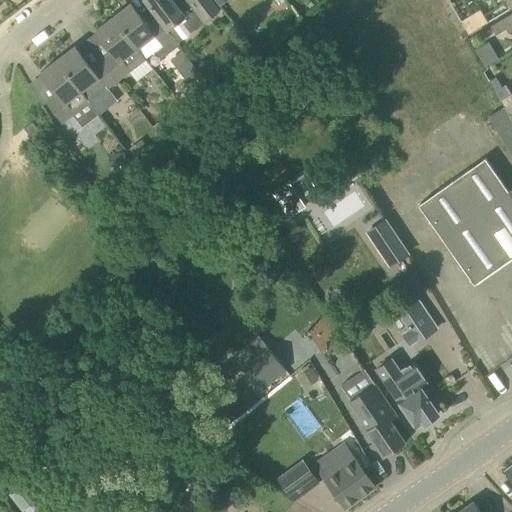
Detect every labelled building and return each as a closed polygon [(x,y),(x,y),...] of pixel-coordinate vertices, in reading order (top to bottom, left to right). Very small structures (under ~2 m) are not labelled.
[(219,11),(210,0),(144,0),(158,17),(165,26),(178,43),(219,11)] [(131,3),(114,16),(147,59),(157,52),(162,59),(180,45),(178,43),(165,26),(158,17),(148,25),(131,3)] [(489,23),(481,9),(461,21),(468,34),(489,23)] [(511,30),(511,12),(491,25),(497,34),(506,28),(509,33),(511,30)] [(113,52),(103,60),(118,80),(129,72),(129,73),(147,59),(114,16),(96,30),(113,52)] [(90,101),(118,80),(103,60),(92,68),(76,46),(58,59),(90,101)] [(58,59),(40,73),(42,75),(57,95),(47,102),(62,123),(73,115),(90,101),(58,59)] [(501,99),(511,93),(505,84),(494,75),(489,79),(501,99)] [(200,84),(186,95),(196,107),(210,95),(200,84)] [(511,92),(511,93),(501,99),(506,107),(506,106),(511,115),(511,92)] [(396,131),(384,138),(395,157),(427,138),(402,96),(382,108),(396,131)] [(511,154),(511,115),(506,106),(506,107),(483,120),(493,137),(500,134),(511,154)] [(170,112),(153,126),(162,138),(179,124),(170,112)] [(33,122),(24,128),(33,139),(41,133),(33,122)] [(141,141),(129,150),(135,158),(147,149),(141,141)] [(126,152),(112,154),(114,166),(128,164),(126,152)] [(447,185),(421,203),(460,259),(477,282),(501,265),(511,257),(511,189),(510,190),(505,183),(487,157),(466,172),(447,185)] [(289,182),(272,194),(289,218),(306,206),(289,182)] [(410,253),(386,218),(366,231),(390,267),(410,253)] [(317,323),(295,293),(269,312),(290,342),(317,323)] [(417,323),(425,336),(441,326),(421,297),(400,311),(411,327),(417,323)] [(257,393),(280,374),(262,351),(238,369),(257,393)] [(426,381),(414,362),(400,372),(391,359),(376,370),(417,427),(424,422),(424,423),(439,413),(420,385),(426,381)] [(312,368),(298,376),(305,388),(319,380),(312,368)] [(406,442),(391,420),(397,416),(375,383),(350,401),(369,428),(366,431),(384,457),(406,442)] [(230,391),(222,397),(227,404),(235,398),(230,391)] [(12,444),(4,449),(10,458),(18,453),(12,444)] [(351,452),(321,473),(323,475),(340,499),(346,508),(347,508),(376,486),(353,454),(351,452)] [(193,454),(184,466),(204,482),(214,469),(193,454)] [(277,478),(295,502),(321,482),(304,458),(277,478)] [(4,488),(16,505),(33,492),(20,475),(4,488)] [(482,511),(475,501),(458,511),(482,511)]
